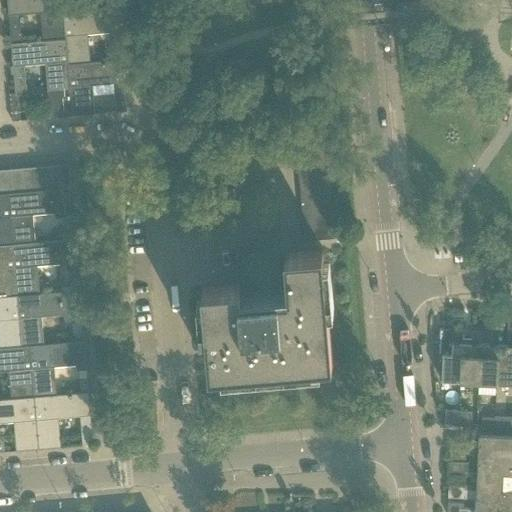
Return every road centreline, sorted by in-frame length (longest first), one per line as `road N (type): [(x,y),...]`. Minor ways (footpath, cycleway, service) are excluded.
road 1 (residential): [(0,145),(141,133),(150,140),(180,470)]
road 2 (tertiary): [(393,288),(363,0)]
road 3 (unclassified): [(405,447),(180,470)]
road 4 (unclassified): [(180,470),(0,485)]
road 5 (tertiary): [(405,447),(393,288)]
